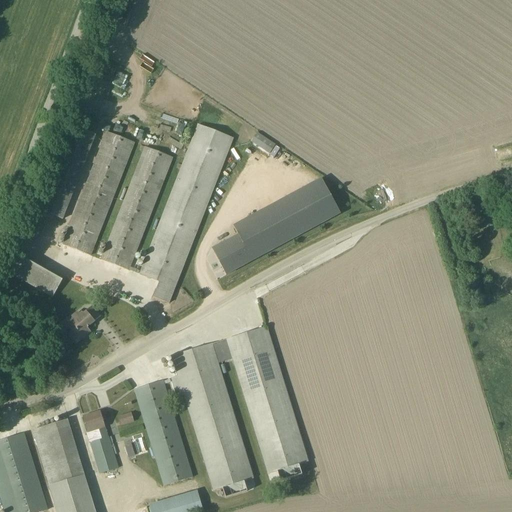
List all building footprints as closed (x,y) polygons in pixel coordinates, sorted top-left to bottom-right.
[(131,80),(128,92),(133,94),(136,82),(131,80)] [(233,140),(197,125),(138,275),(159,283),(153,298),(168,304),(233,140)] [(71,126),(38,211),(62,220),(95,136),(71,126)] [(134,144),(105,133),(61,246),(90,256),(134,144)] [(252,147),(256,135),(251,133),(247,146),(252,147)] [(173,159),(144,148),(100,260),(137,275),(138,272),(129,269),(173,159)] [(213,251),(226,275),(341,215),(322,179),(235,227),(239,236),(213,251)] [(473,212),(478,231),(503,224),(498,205),(473,212)] [(461,229),(463,235),(471,232),(469,226),(461,229)] [(52,299),(62,281),(18,256),(8,274),(52,299)] [(58,325),(64,332),(68,329),(71,333),(69,335),(75,342),(82,337),(83,338),(90,333),(87,329),(100,318),(91,308),(82,314),(81,313),(78,314),(76,312),(68,319),(67,318),(58,325)] [(307,463),(308,463),(266,328),(171,357),(177,376),(170,379),(176,398),(176,399),(183,397),(212,492),(253,479),(218,364),(231,360),(267,475),(307,463)] [(164,486),(192,479),(162,382),(134,390),(164,486)] [(84,416),(99,412),(94,394),(79,398),(84,416)] [(86,434),(89,444),(107,438),(105,429),(104,428),(99,412),(82,417),(87,434),(86,434)] [(130,413),(116,418),(119,427),(133,423),(130,413)] [(94,511),(67,420),(32,433),(55,511),(94,511)] [(130,459),(149,452),(142,433),(123,440),(130,459)] [(23,434),(0,441),(0,501),(3,511),(42,511),(47,511),(23,434)] [(89,444),(99,475),(118,469),(108,438),(89,444)] [(202,511),(196,491),(148,505),(150,511),(202,511)]
